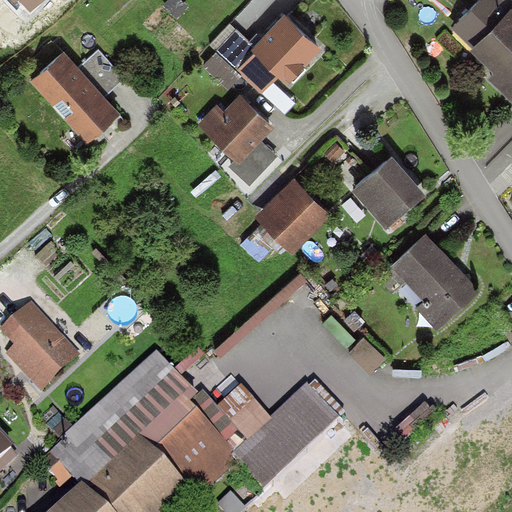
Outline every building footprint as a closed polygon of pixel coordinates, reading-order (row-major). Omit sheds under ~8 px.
[(12,0),(15,2),(16,0),(22,0),(32,10),(41,0),(12,0)] [(511,0),(476,0),(454,21),(496,65),(490,71),(511,93),(511,0)] [(323,41),(286,8),(259,37),(256,41),(238,24),(202,63),(229,86),(242,72),(287,113),(298,100),(275,78),(281,71),(289,79),(323,41)] [(65,50),(33,78),(88,139),(111,118),(121,109),(107,94),(125,79),(100,51),(81,68),(65,50)] [(275,122),(240,89),(225,105),(217,98),(197,119),(238,158),(232,164),(249,181),(276,153),(260,137),(266,132),(275,122)] [(394,151),(354,185),(387,223),(412,201),(426,189),(394,151)] [(330,207),(296,173),(256,213),(291,247),(330,207)] [(428,228),(391,260),(423,296),(416,302),(436,325),(480,286),(428,228)] [(16,346),(8,353),(43,392),(81,357),(33,304),(3,332),(16,346)] [(372,371),(387,359),(373,341),(358,352),(372,371)] [(87,481),(114,511),(166,511),(192,490),(197,495),(235,461),(261,489),(250,499),(259,510),(256,511),(501,511),(511,503),(511,414),(464,456),(457,448),(406,494),(310,386),(272,419),(243,386),(219,407),(204,390),(197,397),(157,352),(61,437),(64,441),(42,460),(60,480),(69,471),(82,485),(87,481)] [(186,377),(207,360),(201,353),(180,370),(186,377)] [(0,466),(12,455),(5,447),(8,444),(0,435),(0,466)] [(114,511),(87,481),(82,485),(51,511),(114,511)]
